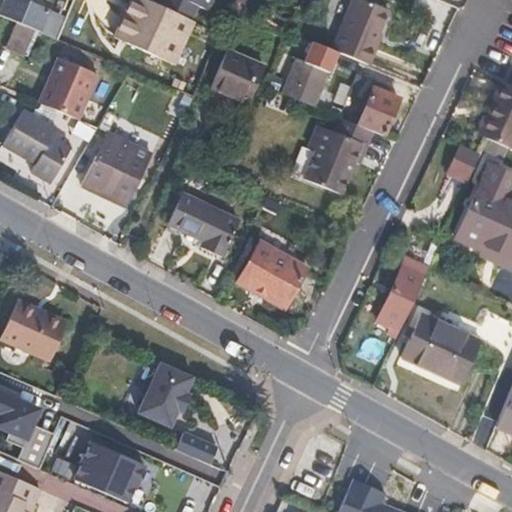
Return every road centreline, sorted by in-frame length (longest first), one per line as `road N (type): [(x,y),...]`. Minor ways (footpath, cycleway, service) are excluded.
road 1 (residential): [(488,0),(300,380)]
road 2 (residential): [(0,214),(300,380)]
road 3 (residential): [(300,380),(511,497)]
road 4 (residential): [(300,380),(243,511)]
road 5 (unknown): [(467,473),(511,360)]
